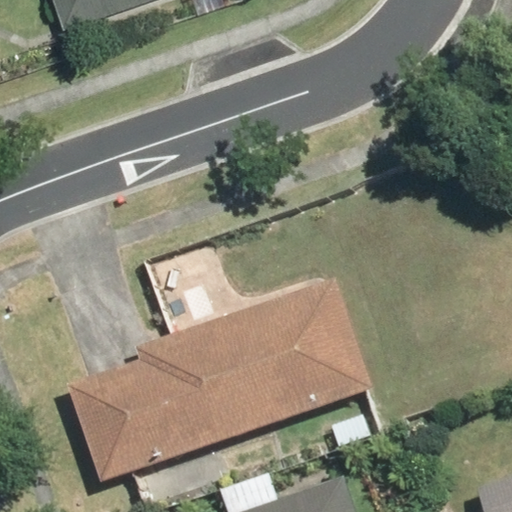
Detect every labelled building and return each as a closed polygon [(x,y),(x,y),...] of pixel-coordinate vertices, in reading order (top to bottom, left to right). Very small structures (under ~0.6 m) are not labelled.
[(57,0),(66,25),(140,0),(57,0)] [(106,487),(138,476),(150,511),(159,511),(230,488),(217,449),(378,393),(340,281),(239,316),(217,250),(150,273),(173,339),(135,352),(139,364),(71,387),(106,487)] [(372,412),(332,423),(346,468),(385,456),(372,412)] [(218,503),(221,511),(360,511),(351,479),(301,495),(296,479),(218,503)] [(511,511),(511,494),(482,504),(484,511),(511,511)]
